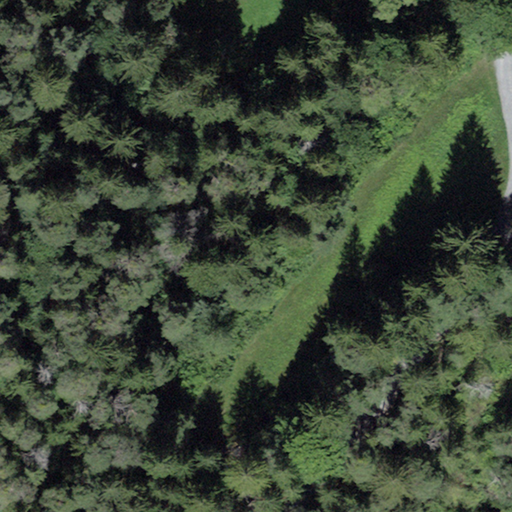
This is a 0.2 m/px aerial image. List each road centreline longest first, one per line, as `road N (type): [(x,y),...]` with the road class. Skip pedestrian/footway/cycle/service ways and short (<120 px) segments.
road 1 (unclassified): [(511,218),(422,358),(285,511)]
road 2 (unclassified): [(510,0),(504,55),(511,118)]
